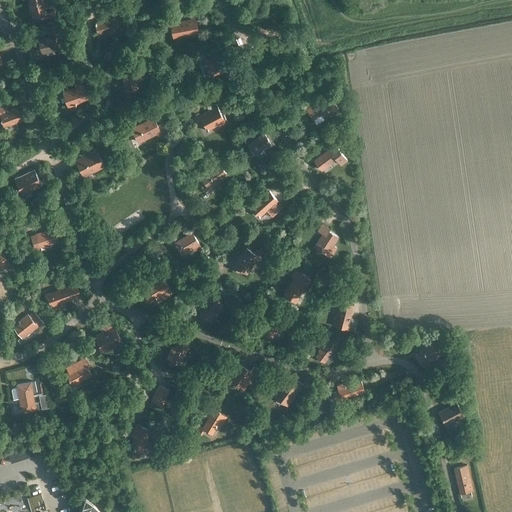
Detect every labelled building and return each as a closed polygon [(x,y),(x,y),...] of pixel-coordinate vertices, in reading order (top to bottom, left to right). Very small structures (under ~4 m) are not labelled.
[(47,0),(40,0),(30,2),(33,16),(39,14),(41,20),(56,16),(54,10),(46,12),(45,6),(49,5),(47,0)] [(114,17),(94,22),(97,33),(105,31),(106,34),(124,29),(121,19),(125,18),(122,9),(112,12),(114,17)] [(174,17),(167,18),(168,24),(170,24),(172,34),(181,32),(182,35),(198,32),(197,29),(196,22),(195,18),(175,22),(174,17)] [(40,51),(41,51),(41,52),(65,46),(61,33),(60,34),(58,28),(49,31),(50,36),(38,40),(40,46),(39,46),(40,51)] [(207,71),(224,65),(220,54),(204,60),(207,71)] [(124,84),(142,78),(138,66),(120,72),(124,84)] [(76,87),(63,91),(67,103),(68,106),(74,104),(76,103),(75,103),(89,98),(84,84),(83,85),(81,79),(74,82),(75,85),(76,87)] [(332,98),(327,101),(325,98),(318,102),(318,101),(307,108),(313,118),(320,114),(320,115),(331,109),(332,110),(337,107),(332,98)] [(4,125),(22,119),(18,107),(4,112),(2,106),(0,106),(0,115),(1,117),(0,117),(0,118),(1,120),(2,119),(4,125)] [(199,113),(193,116),(196,122),(201,119),(207,129),(217,124),(218,126),(227,121),(223,113),(221,114),(217,106),(200,115),(199,113)] [(167,130),(166,128),(163,121),(157,125),(152,117),(130,128),(137,141),(156,132),(158,135),(167,130)] [(262,149),(271,144),(264,133),(247,143),(254,153),(262,149)] [(328,148),(314,159),(321,169),(328,164),(329,164),(336,158),(340,164),(346,159),(334,143),(328,148)] [(103,165),(95,149),(75,159),(83,175),(103,165)] [(208,188),(227,174),(218,163),(200,176),(208,188)] [(22,194),(42,184),(34,168),(14,177),(22,194)] [(269,190),(251,206),(259,215),(266,209),(271,215),(281,207),(275,201),(277,199),(269,190)] [(322,236),(315,247),(325,253),(330,256),(336,247),(332,245),(338,236),(328,230),(329,228),(322,223),(318,230),(324,234),(323,236),(322,236)] [(39,246),(58,240),(54,227),(35,233),(39,246)] [(181,254),(198,243),(192,232),(174,242),(181,254)] [(259,256),(252,251),(250,254),(244,250),(240,257),(239,256),(231,267),(244,275),(251,266),(252,266),(259,256)] [(1,252),(0,253),(0,268),(1,270),(9,264),(1,252)] [(303,289),(310,278),(294,268),(291,273),(297,277),(296,278),(295,278),(288,289),(289,290),(286,295),(295,301),(299,295),(298,295),(302,288),(303,289)] [(155,295),(158,293),(162,299),(171,293),(162,278),(141,291),(147,302),(155,297),(155,298),(156,297),(155,295)] [(53,304),(65,300),(67,300),(68,299),(70,299),(72,299),(73,299),(75,299),(76,299),(75,298),(75,296),(80,295),(76,283),(57,289),(47,297),(53,304)] [(204,307),(199,315),(209,321),(213,314),(212,313),(220,300),(207,291),(201,301),(203,303),(201,305),(204,307)] [(334,314),(331,324),(336,325),(347,328),(349,318),(352,319),(353,317),(350,316),(353,304),(351,303),(340,301),(335,299),(333,305),(339,307),(337,315),(334,314)] [(20,322),(14,327),(21,336),(35,324),(37,326),(42,321),(37,314),(34,311),(29,315),(27,313),(18,320),(20,322)] [(276,328),(282,320),(271,313),(260,330),(272,337),(277,329),(276,328)] [(102,332),(95,336),(103,350),(121,340),(112,323),(100,329),(102,332)] [(324,362),(338,343),(328,335),(320,347),(321,348),(316,355),(324,362)] [(170,352),(167,358),(179,364),(186,348),(188,349),(191,343),(179,337),(172,352),(170,352)] [(430,343),(416,354),(425,366),(443,352),(437,345),(441,343),(436,337),(429,342),(430,343)] [(78,360),(81,364),(66,372),(69,377),(68,377),(72,385),(80,380),(80,379),(90,373),(87,367),(90,366),(87,361),(86,361),(84,357),(78,360)] [(241,365),(231,380),(241,386),(245,380),(250,383),(259,368),(253,365),(250,370),(241,365)] [(286,378),(274,394),(286,404),(298,388),(300,390),(304,385),(297,380),(294,384),(286,378)] [(19,397),(33,394),(32,392),(37,391),(35,380),(16,384),(17,387),(12,387),(11,389),(13,398),(19,397)] [(336,399),(341,398),(364,390),(361,380),(346,385),(345,382),(337,385),(338,389),(333,391),(336,399)] [(162,404),(169,389),(158,384),(153,396),(154,397),(153,400),(162,404)] [(40,400),(36,401),(34,401),(33,394),(19,397),(21,405),(19,405),(19,409),(21,408),(22,411),(48,406),(46,392),(41,393),(38,393),(40,400)] [(450,405),(438,411),(445,425),(463,415),(456,402),(461,399),(457,394),(447,399),(450,405)] [(222,423),(226,416),(212,407),(207,416),(209,417),(202,427),(212,432),(217,424),(215,424),(218,420),(222,423)] [(146,439),(150,429),(136,423),(130,435),(134,437),(130,444),(134,446),(143,451),(148,440),(146,439)] [(470,490),(473,489),(466,464),(453,467),(460,493),(471,490),(470,490)] [(102,511),(101,509),(97,506),(93,502),(90,499),(85,496),(84,500),(82,504),(81,508),(80,511),(102,511)]
